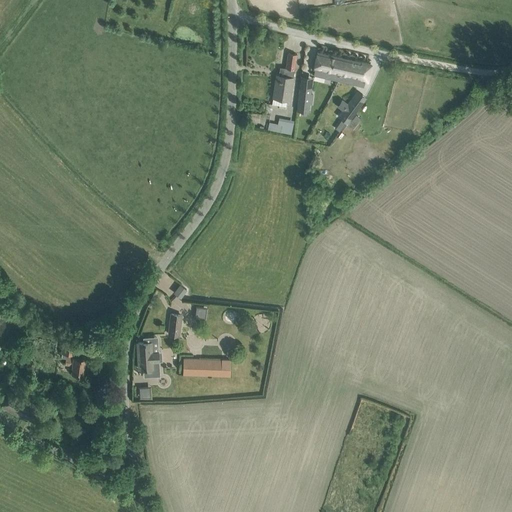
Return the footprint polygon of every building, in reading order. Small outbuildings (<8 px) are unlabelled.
[(344,58),(317,52),(313,69),(326,72),(325,77),(339,80),(340,75),(344,58)] [(295,70),(295,64),(297,54),(288,53),(286,68),(284,68),(288,69),(287,76),(276,75),(272,98),(273,98),(272,104),(278,105),(278,108),(285,109),(286,100),(290,100),(293,77),(294,70),(295,70)] [(354,78),(353,83),(363,86),(365,81),(366,81),(370,64),(344,58),(340,75),(354,78)] [(311,86),(300,84),(297,110),(308,112),(309,104),(311,104),(312,94),(310,94),(311,86)] [(347,123),(366,97),(357,91),(352,98),(346,106),(345,105),(344,107),(345,108),(338,116),(347,123)] [(174,293),(180,297),(186,289),(180,284),(174,293)] [(191,305),(191,317),(207,317),(208,306),(191,305)] [(169,334),(179,335),(182,315),(172,314),(169,334)] [(74,354),(76,338),(63,337),(61,353),(74,354)] [(151,342),(138,343),(139,369),(144,369),(145,376),(159,375),(157,350),(157,352),(152,352),(151,342)] [(86,358),(76,357),(73,357),(73,358),(66,357),(65,364),(72,365),(71,374),(84,375),(86,358)] [(184,374),(194,375),(230,376),(230,360),(184,358),(184,374)] [(140,397),(151,396),(151,386),(139,387),(140,397)] [(33,422),(38,413),(41,408),(9,391),(1,407),(27,421),(28,419),(33,422)]
